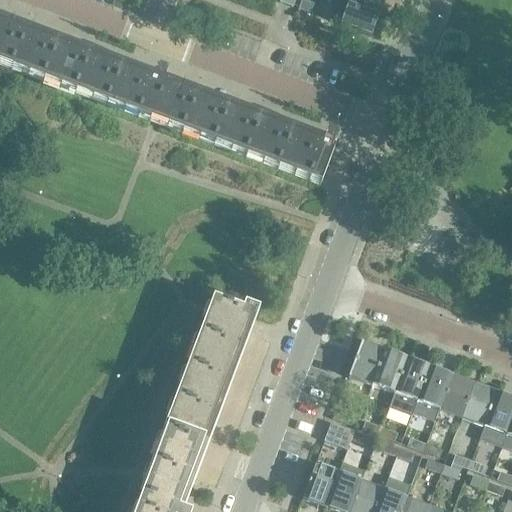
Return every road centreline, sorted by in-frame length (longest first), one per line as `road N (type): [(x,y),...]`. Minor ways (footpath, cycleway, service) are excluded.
road 1 (residential): [(383,130),(161,48)]
road 2 (residential): [(245,511),(330,291)]
road 3 (residential): [(511,357),(330,291)]
road 4 (residential): [(330,291),(383,130)]
road 5 (residential): [(161,48),(24,0)]
road 6 (residential): [(383,130),(432,0)]
